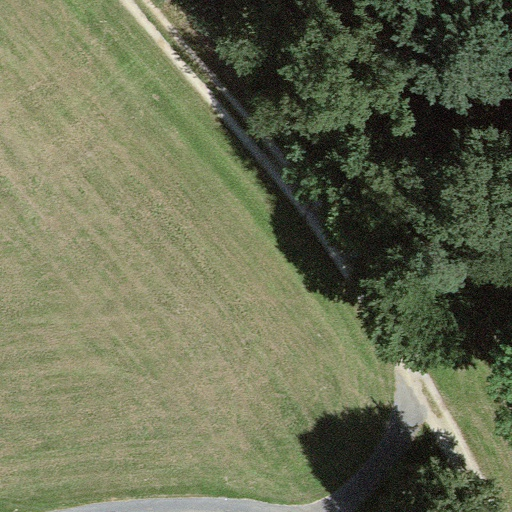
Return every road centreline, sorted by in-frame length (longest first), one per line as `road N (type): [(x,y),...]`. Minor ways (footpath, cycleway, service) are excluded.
road 1 (track): [(394,328),(126,0)]
road 2 (track): [(323,511),(381,454),(396,408),(394,328)]
road 3 (track): [(481,511),(394,328)]
